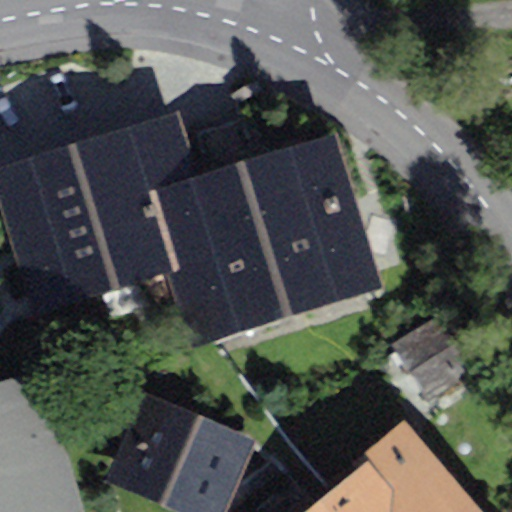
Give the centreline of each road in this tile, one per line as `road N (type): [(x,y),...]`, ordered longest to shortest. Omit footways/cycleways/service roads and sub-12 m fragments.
road 1 (unclassified): [(242,0),(426,153),(511,263)]
road 2 (unclassified): [(151,0),(0,25)]
